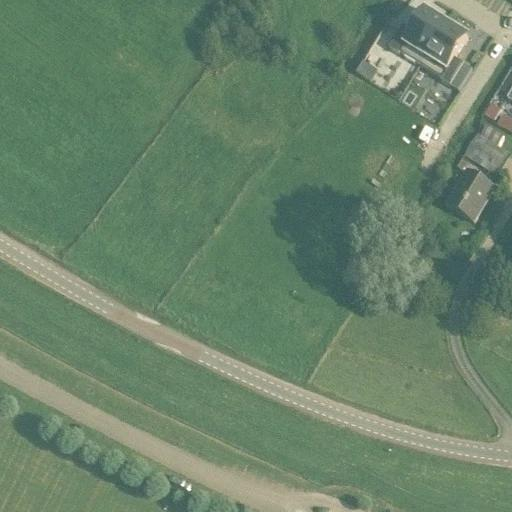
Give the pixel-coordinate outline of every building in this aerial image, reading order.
[(426,60),(447,26),(426,13),(412,34),(403,28),(389,51),(399,57),(405,47),(426,60)] [(426,60),(447,73),(441,82),(450,88),(464,66),(455,60),(468,39),(447,26),(426,60)] [(484,118),(494,123),(498,115),(489,110),(484,118)] [(511,119),(505,116),(500,125),(511,131),(511,119)] [(466,161),(496,179),(508,159),(478,140),(466,161)] [(475,224),(495,191),(467,174),(447,207),(475,224)]
